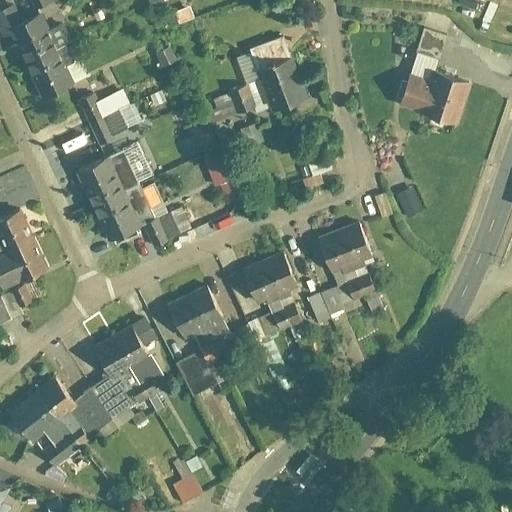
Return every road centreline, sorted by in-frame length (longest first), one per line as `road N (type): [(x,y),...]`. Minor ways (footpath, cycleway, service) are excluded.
road 1 (residential): [(319,0),(357,157),(354,182),(339,200),(94,297)]
road 2 (tertiary): [(301,511),(430,352),(472,276),(511,167)]
road 3 (residential): [(94,297),(0,98)]
road 4 (residential): [(135,511),(0,456)]
road 5 (residential): [(94,297),(0,402)]
